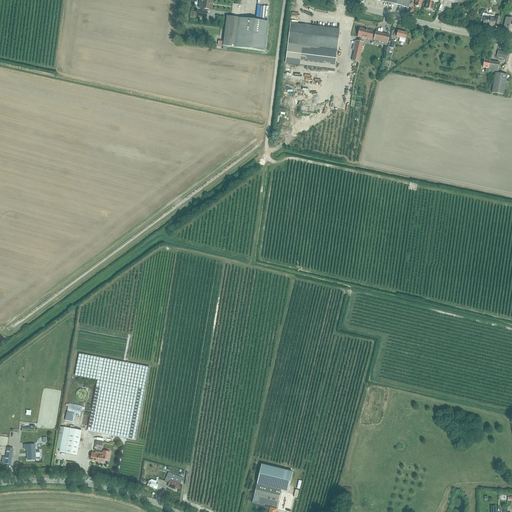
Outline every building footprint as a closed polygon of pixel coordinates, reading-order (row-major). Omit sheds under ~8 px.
[(210,10),(211,0),(203,0),(203,1),(200,0),(199,7),(202,8),(202,9),(202,12),(199,11),(198,16),(206,17),(207,13),(207,12),(207,9),(210,10)] [(375,0),(408,8),(410,0),(375,0)] [(427,0),(427,1),(425,8),(432,10),(434,2),(431,1),(431,0),(427,0)] [(481,21),(484,22),(483,26),(494,28),(495,24),(498,24),(500,17),(497,16),(496,19),(492,18),(493,15),(483,13),(481,21)] [(227,17),(223,46),(265,52),(269,22),(227,17)] [(335,70),(340,30),(291,24),(286,64),(335,70)] [(359,62),(363,43),(361,42),(362,38),(372,40),(372,39),(374,39),(374,40),(388,43),(390,35),(376,32),(376,33),(373,32),(374,32),(359,28),(357,37),(360,38),(359,42),(356,41),(352,61),(359,62)] [(508,54),(498,51),(497,57),(507,60),(508,54)] [(483,68),(486,68),(485,71),(488,72),(488,71),(498,73),(500,63),(484,60),(483,68)] [(507,75),(495,73),(492,93),(503,95),(507,75)] [(75,376),(97,380),(88,431),(135,440),(149,367),(79,354),(75,376)] [(77,456),(82,431),(63,427),(58,451),(65,453),(77,456)] [(35,444),(24,445),(24,449),(27,449),(27,460),(36,460),(36,459),(40,459),(40,451),(36,452),(36,449),(35,444)] [(13,449),(8,448),(5,464),(11,465),(13,449)] [(95,452),(95,453),(92,452),(90,460),(105,463),(105,460),(108,461),(110,453),(103,451),(103,453),(95,452)] [(257,485),(281,491),(288,492),(293,473),(262,465),(257,485)] [(168,475),(165,481),(166,482),(169,483),(167,486),(173,489),(174,488),(178,490),(182,481),(174,478),(175,476),(171,474),(170,476),(169,475),(168,475)] [(277,508),(281,491),(257,485),(253,502),(264,504),(277,508)]
